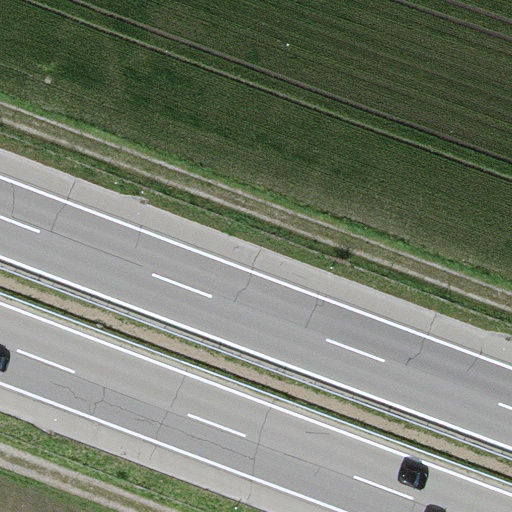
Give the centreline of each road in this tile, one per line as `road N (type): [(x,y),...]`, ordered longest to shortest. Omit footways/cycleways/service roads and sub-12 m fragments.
road 1 (track): [(511,314),(0,121)]
road 2 (motorway): [(511,407),(0,216)]
road 3 (motorway): [(0,342),(454,511)]
road 4 (track): [(117,511),(0,467)]
